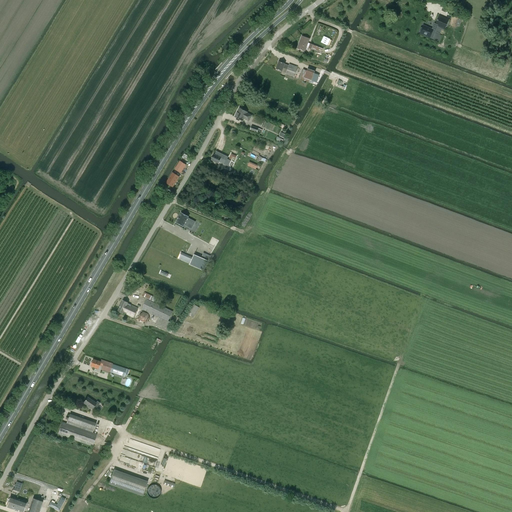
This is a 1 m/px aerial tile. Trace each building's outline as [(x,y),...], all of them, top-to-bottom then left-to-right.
[(448,21),(439,17),(436,24),(438,25),(445,28),(448,21)] [(421,31),(420,33),(423,35),(424,36),(425,36),(426,36),(432,39),(438,25),(436,24),(434,23),(432,29),(423,25),(422,28),(421,27),(421,28),(420,30),(420,31),(421,31)] [(302,36),(297,48),(305,51),(309,39),(302,36)] [(279,62),(276,69),(282,71),(283,68),(285,69),(284,72),(286,73),(286,74),(294,77),(297,67),(289,64),(289,66),(284,64),(285,64),(279,62)] [(303,70),(299,79),(303,80),(308,82),(309,82),(310,80),(311,81),(316,83),(319,75),(314,74),(307,71),(303,70)] [(247,113),(247,112),(239,108),(235,117),(243,121),(244,118),(249,121),(251,116),(247,113)] [(217,151),(215,155),(214,154),(213,157),(212,157),(211,158),(211,159),(211,160),(218,163),(219,161),(225,164),(225,163),(228,164),(229,162),(226,160),(228,157),(217,151)] [(181,173),(185,165),(186,165),(185,164),(180,161),(175,169),(181,173)] [(173,173),(166,183),(173,187),(176,182),(179,177),(173,173)] [(175,223),(182,227),(183,225),(187,227),(189,223),(193,226),(195,222),(187,218),(188,217),(181,213),(175,223)] [(190,263),(190,264),(203,269),(204,270),(207,263),(208,261),(194,255),(193,258),(190,263)] [(143,296),(154,302),(156,298),(145,292),(143,296)] [(141,309),(159,317),(156,324),(168,330),(172,323),(168,321),(172,312),(146,299),(141,309)] [(134,317),(138,308),(128,303),(128,302),(123,300),(118,311),(123,313),(123,312),(134,317)] [(193,318),(199,307),(194,305),(188,315),(193,318)] [(93,359),(90,366),(98,369),(99,365),(102,366),(101,370),(110,372),(112,366),(114,367),(113,371),(125,375),(125,373),(127,374),(129,370),(112,364),(113,364),(101,360),(100,362),(93,359)] [(87,397),(83,403),(92,409),(94,406),(96,408),(100,403),(97,401),(96,403),(87,397)] [(66,423),(62,422),(58,434),(93,446),(97,434),(93,433),(96,423),(70,414),(66,423)] [(122,454),(140,460),(138,467),(147,470),(149,464),(154,465),(156,459),(123,449),(122,454)] [(121,475),(113,472),(109,484),(117,487),(121,475)] [(7,507),(12,509),(21,511),(22,511),(26,504),(27,505),(27,502),(26,502),(10,496),(7,507)] [(39,511),(43,502),(33,498),(28,511),(39,511)] [(59,511),(63,502),(59,500),(57,505),(50,502),(48,505),(59,511)]
